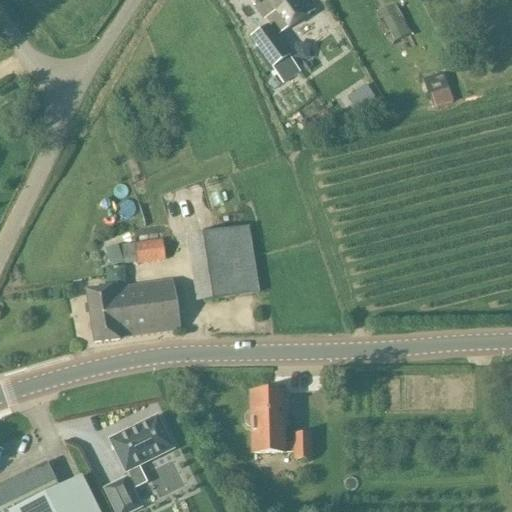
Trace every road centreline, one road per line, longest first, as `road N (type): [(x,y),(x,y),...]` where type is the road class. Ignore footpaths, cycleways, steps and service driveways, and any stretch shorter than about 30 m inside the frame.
road 1 (secondary): [(0,399),(131,360),(511,343)]
road 2 (unclassified): [(0,256),(68,108)]
road 3 (unclassified): [(68,108),(134,0)]
